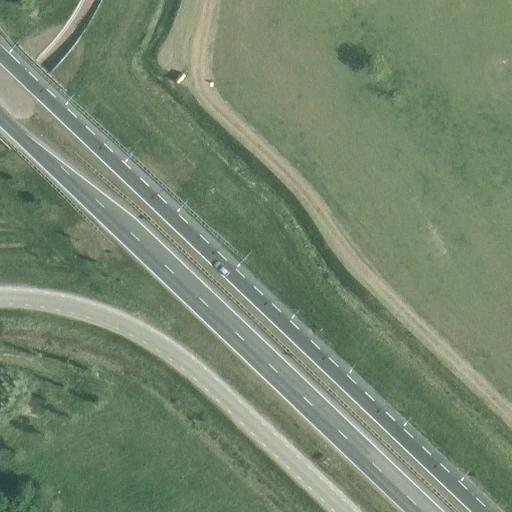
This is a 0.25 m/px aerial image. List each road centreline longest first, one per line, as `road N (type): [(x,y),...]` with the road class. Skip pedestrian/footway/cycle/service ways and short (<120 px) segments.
road 1 (primary): [(458,492),(0,55)]
road 2 (trunk): [(0,117),(420,511)]
road 3 (unclassified): [(0,296),(75,307),(137,330),(191,368),(343,511)]
